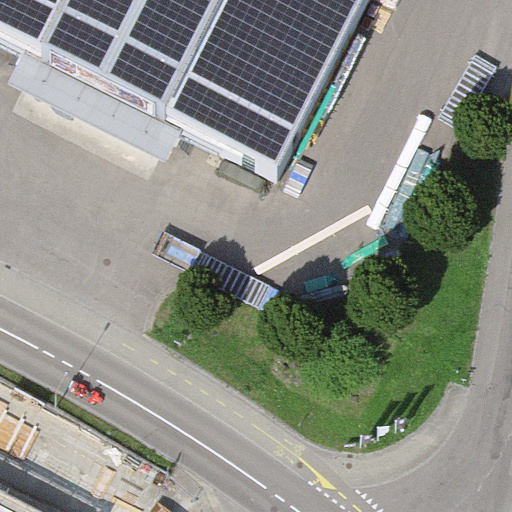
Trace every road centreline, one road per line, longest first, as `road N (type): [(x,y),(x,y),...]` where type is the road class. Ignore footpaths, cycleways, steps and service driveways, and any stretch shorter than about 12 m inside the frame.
road 1 (tertiary): [(291,503),(184,430),(0,327)]
road 2 (residential): [(457,511),(491,444),(511,319)]
